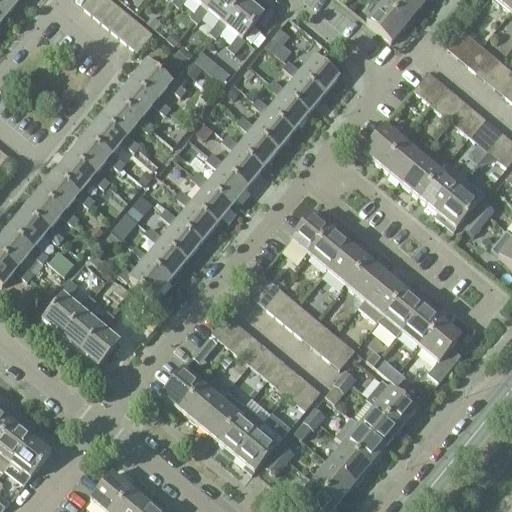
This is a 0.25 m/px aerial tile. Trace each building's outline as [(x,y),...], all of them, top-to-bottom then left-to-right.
[(12,0),(0,0),(0,20),(3,23),(18,4),(12,0)] [(88,0),(80,10),(91,18),(105,0),(88,0)] [(105,0),(91,18),(100,26),(115,7),(106,0),(105,0)] [(179,12),(188,0),(176,0),(171,6),(179,12)] [(189,0),(200,9),(190,21),(197,27),(207,14),(204,12),(214,0),(189,0)] [(223,27),(244,2),(241,0),(214,0),(204,12),(207,14),(219,24),(208,37),(215,43),(226,30),(223,27)] [(421,9),(409,0),(387,0),(381,8),(405,28),(421,9)] [(409,0),(421,9),(428,0),(409,0)] [(511,0),(490,0),(509,16),(511,11),(511,0)] [(223,27),(226,30),(237,39),(227,52),(234,58),(245,44),(242,42),(262,17),(244,2),(223,27)] [(115,7),(100,26),(109,33),(124,15),(115,7)] [(390,46),(405,28),(381,8),(366,26),(390,46)] [(124,15),(109,33),(117,40),(133,22),(124,15)] [(133,22),(117,40),(127,48),(142,30),(133,22)] [(142,30),(127,48),(137,56),(152,38),(142,30)] [(446,52),(456,60),(471,42),(461,34),(446,52)] [(471,42),(456,60),(465,68),(480,49),(471,42)] [(480,49),(465,68),(474,76),(490,57),(480,49)] [(490,57),(474,76),(484,83),(499,65),(490,57)] [(281,73),(294,83),(297,80),(322,100),(338,81),(313,60),(300,76),(287,66),(281,73)] [(145,65),(129,84),(154,105),(157,102),(166,91),(179,101),(185,94),(171,83),(170,85),(145,65)] [(499,65),(484,83),(493,91),(509,73),(499,65)] [(227,85),(236,74),(229,68),(219,79),(227,85)] [(493,91),(503,99),(511,87),(511,75),(509,73),(493,91)] [(412,94),(421,102),(437,83),(427,76),(412,94)] [(266,91),(279,102),(282,98),(307,119),(322,100),(297,80),(294,83),(285,94),(272,84),(266,91)] [(421,102),(431,110),(446,91),(437,83),(421,102)] [(139,123),(142,120),(151,109),(164,119),(170,112),(157,102),(154,105),(129,84),(114,103),(139,123)] [(511,87),(503,99),(511,106),(511,87)] [(431,110),(440,117),(455,99),(446,91),(431,110)] [(251,110),(264,120),(266,117),(291,137),(307,119),(282,98),(279,102),(269,113),(256,102),(251,110)] [(450,125),(465,107),(455,99),(440,117),(450,125)] [(124,142),(126,138),(135,127),(148,138),(155,131),(142,120),(139,123),(114,103),(99,121),(124,142)] [(465,107),(450,125),(459,133),(474,114),(465,107)] [(459,133),(468,141),(483,122),(474,114),(459,133)] [(236,128),(248,138),(251,135),(276,156),(291,137),(266,117),(264,120),(254,131),(241,121),(236,128)] [(99,121),(83,140),(109,160),(111,157),(121,146),(133,156),(139,149),(126,138),(124,142),(99,121)] [(468,141),(478,148),(493,130),(483,122),(468,141)] [(200,129),(194,137),(202,144),(209,136),(200,129)] [(361,155),(380,171),(403,144),(384,129),(361,155)] [(478,148),(487,156),(502,137),(493,130),(478,148)] [(220,146),(233,157),(236,154),(261,174),(276,156),(251,135),(248,138),(239,150),(226,139),(220,146)] [(487,156),(496,164),(511,145),(502,137),(487,156)] [(109,160),(83,140),(68,158),(93,179),(95,176),(105,164),(118,175),(124,168),(111,157),(109,160)] [(403,144),(380,171),(399,186),(421,160),(403,144)] [(506,172),(511,164),(511,145),(496,164),(506,172)] [(236,154),(233,157),(224,169),(211,158),(205,165),(218,175),(220,172),(245,193),(261,174),(236,154)] [(108,187),(95,176),(93,179),(68,158),(53,177),(78,197),(80,194),(90,183),(103,193),(108,187)] [(399,186),(417,202),(440,175),(421,160),(399,186)] [(440,175),(417,202),(436,217),(463,184),(445,168),(440,175)] [(230,211),(245,193),(220,172),(218,175),(208,187),(195,176),(189,183),(202,194),(205,191),(230,211)] [(53,177),(38,195),(63,216),(65,213),(75,201),(87,212),(93,205),(80,194),(78,197),(53,177)] [(437,218),(434,221),(443,229),(446,225),(455,233),(482,200),(463,184),(436,217),(437,218)] [(174,202),(187,213),(190,209),(215,230),(230,211),(205,191),(202,194),(193,206),(180,195),(174,202)] [(38,195),(22,214),(47,234),(50,231),(59,220),(72,231),(77,224),(65,213),(63,216),(38,195)] [(489,222),(494,215),(484,207),(479,214),(489,222)] [(199,249),(215,230),(190,209),(187,213),(177,224),(164,214),(158,221),(171,232),(174,228),(199,249)] [(22,214),(7,232),(32,253),(34,250),(44,239),(56,249),(63,242),(50,231),(47,234),(22,214)] [(288,243),(300,252),(296,256),(304,262),(303,263),(304,264),(308,259),(329,232),(321,225),(323,222),(315,214),(312,218),(310,217),(288,243)] [(473,220),(464,232),(473,240),(483,228),(489,222),(479,214),(473,220)] [(184,267),(199,249),(174,228),(171,232),(162,243),(140,224),(137,228),(146,235),(143,239),(156,249),(159,246),(184,267)] [(0,257),(17,271),(19,268),(28,257),(41,268),(47,260),(34,250),(32,253),(7,232),(0,241),(0,257)] [(326,274),(348,248),(329,232),(308,259),(326,274)] [(511,241),(505,236),(490,254),(497,260),(511,272),(511,241)] [(110,237),(105,243),(116,253),(122,247),(110,237)] [(144,265),(169,286),(184,267),(159,246),(156,249),(147,261),(134,250),(128,257),(141,268),(144,265)] [(348,248),(326,274),(344,290),(366,263),(348,248)] [(32,279),(19,268),(17,271),(0,257),(0,289),(1,290),(13,275),(26,286),(32,279)] [(106,268),(93,257),(87,264),(100,275),(106,268)] [(366,263),(344,290),(363,305),(385,278),(366,263)] [(153,305),(169,286),(144,265),(141,268),(131,280),(118,269),(113,276),(127,287),(129,285),(153,305)] [(41,324),(60,340),(81,315),(78,312),(66,303),(77,290),(76,290),(90,274),(84,269),(70,285),(59,298),(61,300),(41,324)] [(244,296),(254,304),(269,286),(260,278),(244,296)] [(403,294),(385,278),(363,305),(364,305),(357,313),(376,328),(377,327),(382,321),(403,294)] [(269,286),(254,304),(263,312),(279,293),(269,286)] [(122,303),(128,296),(118,288),(112,295),(122,303)] [(279,293),(263,312),(273,320),(288,301),(279,293)] [(395,342),(400,335),(422,309),(419,307),(423,303),(411,293),(408,297),(403,294),(382,321),(377,327),(395,342)] [(60,340),(78,355),(99,330),(97,328),(85,318),(95,306),(88,300),(78,312),(81,315),(60,340)] [(282,327),(297,309),(288,301),(273,320),(282,327)] [(104,333),(113,322),(117,325),(126,313),(119,308),(110,318),(107,315),(97,328),(99,330),(78,355),(97,371),(118,345),(104,333)] [(297,309),(282,327),(291,335),(307,316),(297,309)] [(419,351),(440,324),(422,309),(400,335),(419,351)] [(307,316),(291,335),(301,343),(316,324),(307,316)] [(220,345),(235,327),(226,319),(210,337),(220,345)] [(316,324),(301,343),(310,350),(325,332),(316,324)] [(459,340),(440,324),(419,351),(436,366),(426,378),(437,387),(460,360),(450,352),(459,340)] [(220,345),(229,353),(245,334),(235,327),(220,345)] [(310,350),(319,358),(335,340),(325,332),(310,350)] [(239,361),(254,342),(245,334),(229,353),(239,361)] [(329,366),(344,347),(335,340),(319,358),(329,366)] [(254,342),(239,361),(248,369),(263,350),(254,342)] [(338,374),(354,355),(344,347),(329,366),(338,374)] [(263,350),(248,369),(257,376),(273,358),(263,350)] [(373,356),(365,365),(372,371),(380,361),(373,356)] [(257,376),(267,384),(282,365),(273,358),(257,376)] [(282,365),(267,384),(276,392),(291,373),(282,365)] [(384,365),(376,374),(383,380),(390,386),(397,376),(391,371),(384,365)] [(179,414),(201,388),(182,372),(160,399),(179,414)] [(285,399),(301,381),(291,373),(276,392),(285,399)] [(344,376),(339,383),(349,391),(354,384),(344,376)] [(396,391),(404,382),(397,376),(390,386),(396,391)] [(301,381),(285,399),(295,407),(310,389),(301,381)] [(343,398),(349,391),(339,383),(333,390),(343,398)] [(365,405),(372,411),(400,433),(415,414),(381,386),(365,405)] [(179,414),(197,430),(219,403),(201,388),(179,414)] [(304,415),(319,397),(310,389),(295,407),(304,415)] [(219,403),(197,430),(216,445),(238,419),(244,412),(225,396),(219,403)] [(358,429),(384,451),(400,433),(372,411),(358,429)] [(314,413),(308,420),(318,427),(323,421),(314,413)] [(0,442),(12,427),(0,417),(0,442)] [(256,434),(238,419),(216,445),(235,460),(256,434)] [(312,435),(318,428),(318,427),(308,420),(303,427),(312,435)] [(349,423),(334,442),(337,444),(342,448),(369,470),(377,461),(379,463),(386,454),(384,452),(384,451),(358,429),(349,423)] [(0,475),(2,478),(11,467),(30,442),(12,427),(0,442),(0,475)] [(254,476),(281,443),(262,427),(257,434),(256,434),(235,460),(254,476)] [(24,489),(30,482),(50,457),(30,442),(11,467),(21,475),(15,483),(24,489)] [(327,466),(354,488),(355,487),(357,489),(365,480),(362,478),(369,470),(342,448),(327,466)] [(292,458),(283,451),(278,456),(287,464),(292,458)] [(274,480),(281,472),(287,464),(278,456),(264,473),(274,480)] [(354,488),(327,466),(312,484),(339,507),(354,488)] [(98,511),(114,511),(130,493),(111,477),(89,504),(98,511)] [(312,484),(292,508),(297,511),(334,511),(339,507),(312,484)] [(114,511),(145,511),(149,508),(130,493),(114,511)] [(0,511),(5,511),(8,508),(0,501),(0,511)]
